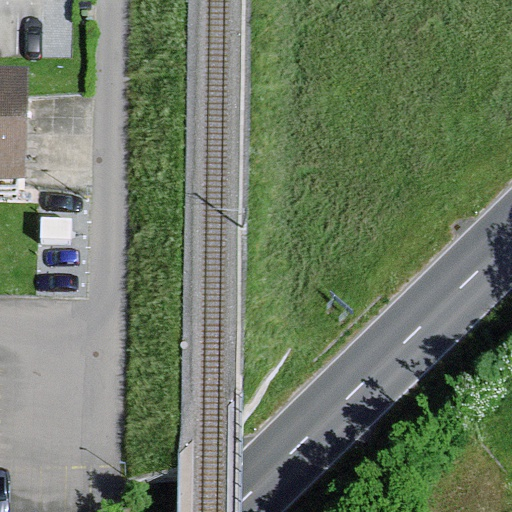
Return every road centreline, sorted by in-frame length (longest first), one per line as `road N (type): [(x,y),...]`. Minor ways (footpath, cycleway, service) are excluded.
road 1 (residential): [(108,0),(104,335),(0,334)]
road 2 (primary): [(511,240),(234,511)]
road 3 (unknown): [(19,494),(87,335)]
